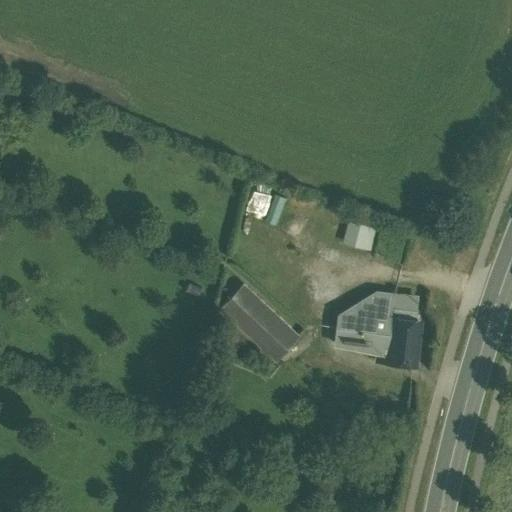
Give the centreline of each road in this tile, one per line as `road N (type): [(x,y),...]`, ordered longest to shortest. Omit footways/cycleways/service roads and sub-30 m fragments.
road 1 (primary): [(439,511),(511,256)]
road 2 (track): [(497,295),(346,276)]
